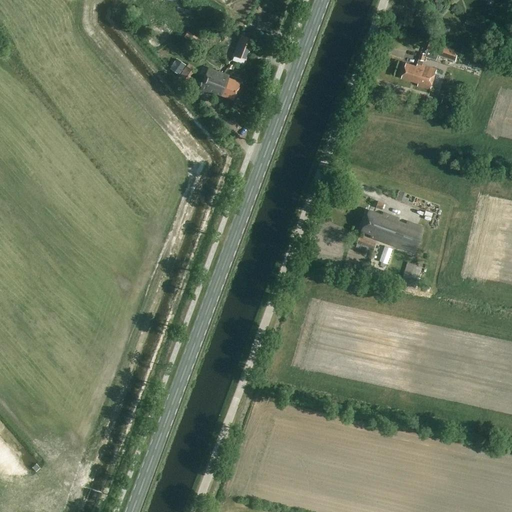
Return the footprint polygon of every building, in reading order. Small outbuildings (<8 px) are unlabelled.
[(417,24),(423,37),(433,32),(427,19),(417,24)] [(184,37),(194,44),(197,39),(187,32),(184,37)] [(429,43),(425,54),(420,53),(418,60),(423,61),(424,56),(436,60),(438,56),(455,62),(458,53),(429,43)] [(477,68),(479,61),(470,59),(469,66),(477,68)] [(406,64),(402,79),(418,84),(417,86),(430,90),(437,70),(417,64),(416,67),(406,64)] [(176,80),(185,86),(194,72),(185,66),(176,80)] [(213,95),(214,93),(222,74),(208,68),(199,90),(213,95)] [(222,74),(214,93),(233,99),(239,83),(228,79),(229,76),(222,74)] [(460,110),(462,102),(444,96),(441,104),(460,110)] [(440,205),(398,191),(395,200),(436,214),(440,205)] [(375,208),(382,210),(384,204),(378,201),(375,208)] [(410,209),(409,214),(424,219),(426,214),(410,209)] [(368,211),(360,231),(371,235),(370,237),(414,253),(423,228),(407,222),(405,224),(398,222),(399,219),(382,213),(381,216),(368,211)] [(356,243),(374,250),(376,245),(358,238),(356,243)] [(392,250),(384,247),(379,262),(387,265),(392,250)] [(399,286),(414,291),(422,268),(407,263),(399,286)] [(377,270),(370,268),(367,279),(373,281),(377,270)]
